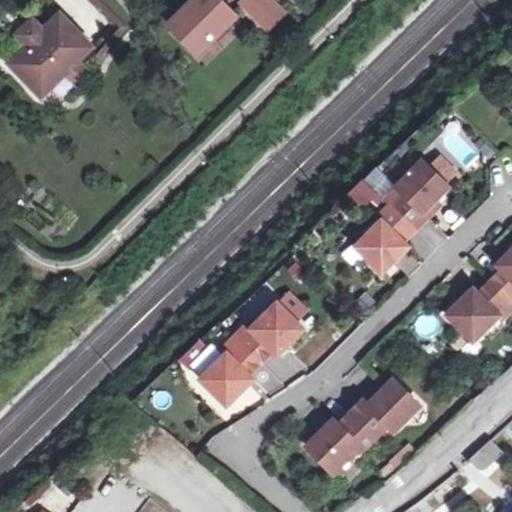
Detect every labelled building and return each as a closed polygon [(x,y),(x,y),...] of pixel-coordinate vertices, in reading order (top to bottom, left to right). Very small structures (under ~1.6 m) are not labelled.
[(224,0),(198,0),(173,26),(201,52),(239,14),(224,0)] [(275,0),(247,0),(247,1),(272,26),(287,11),(275,0)] [(65,18),(50,32),(39,23),(23,37),(33,48),(15,67),(45,98),(72,73),(82,63),(97,49),(65,18)] [(82,63),(72,73),(84,87),(95,75),(82,63)] [(468,167),(479,155),(453,130),(442,142),(468,167)] [(439,152),(432,161),(452,178),(459,169),(439,152)] [(388,270),(406,251),(401,247),(409,239),(421,227),(434,213),(429,209),(440,197),(454,183),(428,157),(401,183),(408,189),(382,214),(386,218),(361,243),(388,270)] [(429,209),(434,213),(445,202),(440,197),(429,209)] [(401,247),(406,251),(414,243),(409,239),(401,247)] [(511,253),(511,254),(511,263),(509,267),(496,279),(484,291),(477,298),(472,293),(453,312),(480,338),(505,313),(508,317),(511,313),(511,253)] [(503,262),(509,267),(511,263),(511,254),(503,262)] [(477,298),(484,291),(479,286),(472,293),(477,298)] [(231,404),(251,385),(245,380),(253,373),(265,361),(277,349),(285,341),(289,346),(308,327),(283,301),(256,327),(253,323),(227,349),(231,352),(205,377),(231,404)] [(282,354),(289,346),(285,341),(277,349),(282,354)] [(258,378),(253,373),(245,380),(251,385),(258,378)] [(373,403),(369,398),(355,412),(343,424),(335,432),(330,427),(312,445),(339,472),(365,446),(368,449),(394,424),(400,430),(426,404),(400,377),(385,392),(373,403)] [(381,387),(369,398),(373,403),(385,392),(381,387)] [(335,432),(343,424),(338,419),(330,427),(335,432)] [(488,435),(468,455),(482,469),(502,449),(488,435)]
